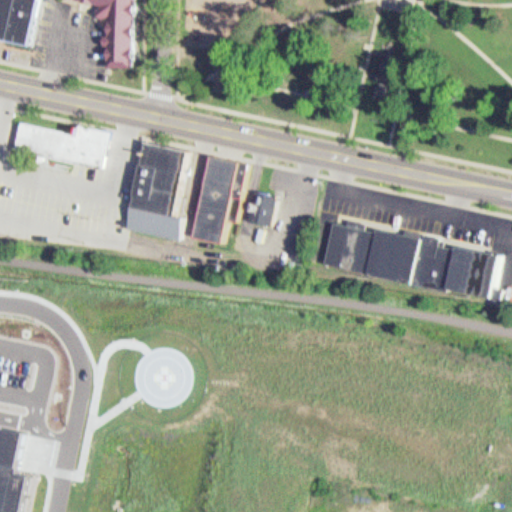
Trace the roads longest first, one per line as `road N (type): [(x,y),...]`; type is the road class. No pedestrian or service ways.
road 1 (primary): [(511,193),(0,85)]
road 2 (residential): [(57,511),(79,398),(77,355),(46,314),(0,303)]
road 3 (residential): [(172,124),(167,0)]
